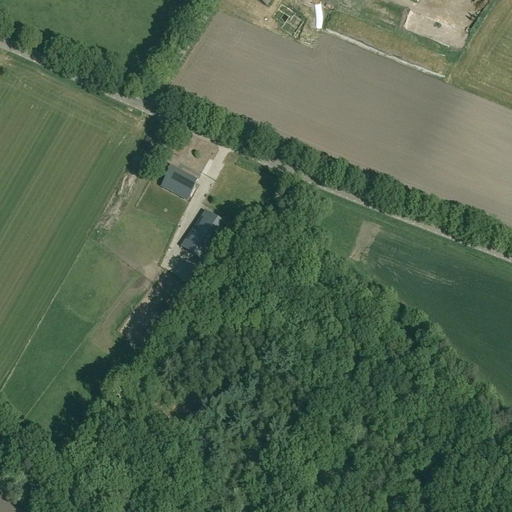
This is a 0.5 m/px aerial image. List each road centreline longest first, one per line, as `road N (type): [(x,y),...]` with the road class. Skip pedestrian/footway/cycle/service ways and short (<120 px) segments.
road 1 (tertiary): [(511,260),(147,109)]
road 2 (tertiary): [(0,41),(147,109)]
road 3 (unclassified): [(147,109),(216,0)]
